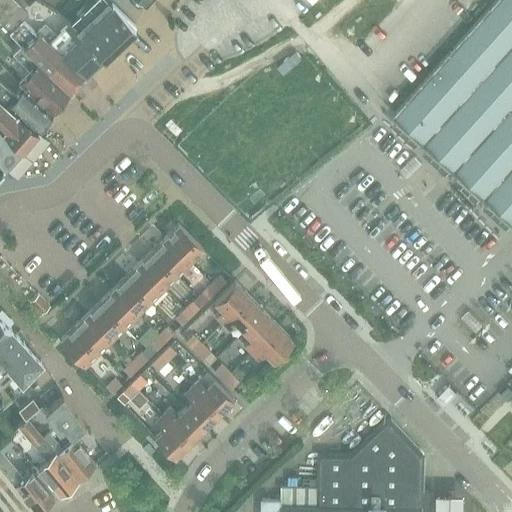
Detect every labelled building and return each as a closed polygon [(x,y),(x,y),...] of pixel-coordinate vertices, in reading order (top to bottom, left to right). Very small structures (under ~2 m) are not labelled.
[(46,38),(37,30),(35,33),(21,19),(27,12),(15,0),(0,0),(0,21),(21,44),(37,61),(70,91),(85,73),(49,41),(46,38)] [(107,0),(105,0),(76,28),(81,33),(82,34),(103,57),(121,39),(134,26),(135,27),(136,26),(129,20),(112,3),(111,4),(107,0)] [(364,6),(326,45),(374,94),(468,0),(375,0),(367,9),(364,6)] [(511,0),(494,0),(393,113),(511,219),(511,0)] [(81,33),(69,21),(56,34),(45,23),(37,30),(46,38),(49,41),(85,73),(86,72),(103,57),(82,34),(81,33)] [(22,85),(52,112),(70,91),(37,61),(21,44),(13,51),(30,69),(18,81),(22,85)] [(302,53),(217,123),(202,106),(203,106),(202,104),(178,123),(179,125),(190,137),(210,162),(209,162),(210,163),(217,158),(246,195),(354,108),(332,81),(327,84),(302,53)] [(1,83),(0,84),(0,97),(7,103),(37,130),(38,129),(41,126),(52,112),(22,85),(17,91),(14,94),(1,83)] [(0,97),(0,129),(20,150),(21,150),(38,130),(37,130),(0,97)] [(0,162),(5,168),(20,150),(0,129),(0,162)] [(203,248),(178,223),(165,236),(189,261),(203,248)] [(165,236),(152,249),(176,274),(189,261),(165,236)] [(176,274),(152,249),(139,262),(163,287),(176,274)] [(139,262),(125,274),(150,300),(163,287),(139,262)] [(210,282),(217,289),(226,280),(219,273),(210,282)] [(150,300),(125,274),(112,287),(137,313),(150,300)] [(249,295),(234,280),(214,300),(222,307),(214,314),(222,322),(249,295)] [(201,291),(208,298),(217,289),(210,282),(201,291)] [(112,287),(99,300),(124,325),(137,313),(112,287)] [(38,293),(30,300),(41,312),(49,304),(38,293)] [(249,295),(222,322),(229,329),(236,322),(243,329),(263,310),(249,295)] [(184,308),(190,315),(199,306),(193,299),(184,308)] [(124,325),(99,300),(86,313),(111,338),(124,325)] [(190,315),(184,308),(175,317),(181,324),(190,315)] [(263,310),(243,329),(250,336),(243,343),(250,351),(278,324),(263,310)] [(86,313),(73,326),(98,351),(111,338),(86,313)] [(16,333),(0,317),(0,386),(15,374),(21,380),(41,361),(16,333)] [(278,324),(250,351),(258,358),(265,351),(272,359),(292,339),(278,324)] [(165,340),(174,331),(167,325),(158,334),(165,340)] [(60,339),(85,364),(98,351),(73,326),(60,339)] [(194,349),(201,342),(192,333),(185,340),(194,349)] [(149,342),(156,349),(165,340),(158,334),(149,342)] [(194,349),(203,358),(210,351),(201,342),(194,349)] [(176,351),(169,344),(160,353),(167,360),(176,351)] [(132,360),(138,366),(147,357),(141,351),(132,360)] [(167,360),(160,353),(151,362),(158,369),(167,360)] [(138,366),(132,360),(123,369),(129,375),(138,366)] [(223,378),(230,371),(221,362),(214,369),(223,378)] [(223,378),(232,387),(238,380),(230,371),(223,378)] [(147,380),(140,373),(131,382),(138,389),(147,380)] [(105,386),(112,392),(121,383),(115,377),(105,386)] [(191,385),(218,412),(233,397),(213,377),(206,384),(199,377),(191,385)] [(138,389),(131,382),(122,391),(129,398),(138,389)] [(441,392),(437,396),(445,404),(457,392),(449,384),(441,392)] [(184,406),(203,426),(218,412),(191,385),(184,392),(191,399),(184,406)] [(86,426),(64,396),(45,410),(59,430),(65,426),(72,436),(86,426)] [(497,398),(483,410),(497,426),(511,414),(497,398)] [(162,413),(189,440),(203,426),(184,406),(177,413),(170,406),(162,413)] [(189,440),(162,413),(155,421),(162,428),(154,435),(166,447),(174,455),(189,440)] [(281,511),(430,511),(431,490),(423,490),(423,454),(388,417),(350,452),(319,452),(318,486),(281,485),(281,505),(282,505),(281,511)] [(78,480),(43,437),(27,418),(19,425),(48,460),(39,468),(60,494),(78,480)] [(49,432),(43,437),(78,480),(97,464),(76,439),(64,449),(49,432)] [(148,452),(153,447),(147,440),(141,445),(148,452)] [(35,507),(39,511),(54,499),(32,471),(23,478),(1,451),(0,451),(0,463),(5,470),(35,507)] [(0,508),(3,511),(28,511),(35,507),(5,470),(0,463),(0,508)] [(443,489),(436,489),(435,511),(462,511),(463,489),(443,489)]
